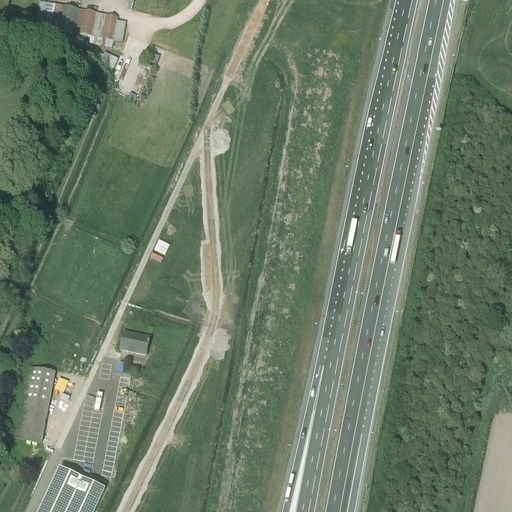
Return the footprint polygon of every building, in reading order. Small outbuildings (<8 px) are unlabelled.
[(131,13),(134,0),(125,0),(125,5),(128,5),(126,12),(131,13)] [(40,2),(36,24),(49,27),(57,29),(57,31),(79,35),(90,37),(89,44),(100,47),(111,49),(113,42),(122,43),(125,23),(117,22),(118,18),(40,2)] [(100,62),(111,71),(117,61),(104,54),(100,62)] [(154,65),(157,57),(150,55),(147,62),(154,65)] [(120,352),(128,353),(146,357),(149,339),(123,334),(120,352)] [(27,368),(21,400),(48,405),(54,374),(27,368)] [(94,511),(104,491),(60,470),(40,511),(94,511)]
